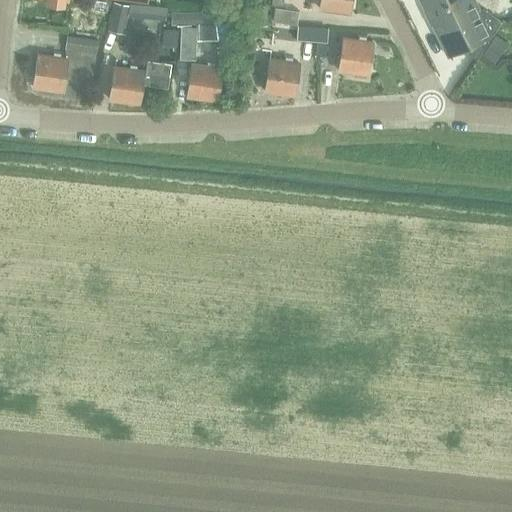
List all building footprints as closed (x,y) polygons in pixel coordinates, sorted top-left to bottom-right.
[(100,34),(104,1),(93,0),(91,0),(89,21),(69,19),(68,30),(100,34)] [(349,13),(351,0),(320,0),(320,9),(349,13)] [(476,59),(502,22),(482,9),(479,10),(473,0),(420,0),(448,56),(462,50),(476,59)] [(114,2),(107,31),(125,35),(129,14),(130,13),(131,6),(130,6),(114,2)] [(130,13),(129,14),(167,18),(167,8),(131,4),(131,6),(130,13)] [(258,6),(257,18),(267,18),(267,6),(258,6)] [(299,11),(275,8),(273,22),(297,25),(299,11)] [(216,14),(171,14),(171,26),(216,26),(216,14)] [(229,26),(216,27),(218,44),(231,43),(229,26)] [(328,27),(298,26),(297,41),(316,41),(316,56),(327,56),(328,27)] [(180,27),(179,60),(195,61),(196,28),(180,27)] [(163,30),(162,48),(176,49),(177,31),(163,30)] [(99,40),(66,35),(65,49),(97,53),(99,40)] [(368,75),(373,43),(343,39),(339,70),(368,75)] [(490,40),(481,55),(496,64),(505,50),(490,40)] [(234,46),(218,46),(218,59),(234,59),(234,46)] [(63,91),(67,59),(38,55),(33,87),(63,91)] [(110,97),(110,99),(139,103),(140,97),(142,84),(166,88),(170,64),(145,60),(144,72),(114,68),(110,97)] [(295,95),(299,64),(269,60),(265,92),(295,95)] [(188,96),(192,97),(217,100),(221,69),(192,65),(188,96)]
